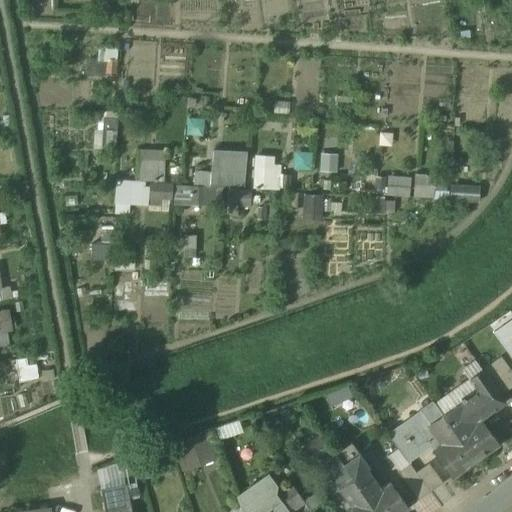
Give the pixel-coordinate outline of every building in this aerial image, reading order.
[(92,59),(91,72),(119,73),(120,47),(103,46),(103,59),(92,59)] [(97,147),(119,147),(120,111),(105,110),(104,126),(97,126),(97,147)] [(167,180),(167,148),(144,148),(144,179),(167,180)] [(249,183),(250,149),(215,148),(215,169),(196,169),(196,150),(184,149),(184,182),(249,183)] [(320,170),(339,170),(340,153),(321,152),(320,170)] [(256,154),(256,188),(281,188),(281,154),(256,154)] [(418,173),(417,196),(438,197),(439,174),(418,173)] [(392,174),(390,194),(413,197),(415,177),(392,174)] [(118,205),(152,206),(152,180),(119,180),(118,205)] [(193,204),(195,185),(177,183),(175,201),(193,204)] [(211,185),(195,186),(196,204),(212,204),(211,185)] [(153,210),(173,209),(172,188),(152,189),(153,210)] [(323,219),(324,193),(298,192),(297,205),(305,205),(304,218),(323,219)] [(95,241),(94,258),(113,259),(114,242),(95,241)] [(0,297),(13,297),(12,283),(5,284),(4,266),(0,266),(0,297)] [(215,282),(213,304),(231,306),(233,284),(215,282)] [(14,309),(0,309),(0,331),(15,331),(14,309)] [(511,333),(500,342),(511,358),(511,333)] [(21,380),(42,376),(38,355),(17,359),(21,380)] [(511,388),(511,374),(500,358),(482,371),(500,397),(511,388)] [(477,391),(442,415),(456,435),(479,419),(480,420),(505,403),(500,397),(482,371),(469,380),(477,391)] [(435,405),(390,437),(407,461),(430,446),(434,451),(456,435),(442,415),(435,405)] [(479,419),(456,435),(474,460),(497,444),(480,420),(479,419)] [(187,465),(214,459),(208,430),(181,436),(187,465)] [(474,460),(456,435),(434,451),(451,476),(474,460)] [(342,465),(327,444),(315,453),(354,508),(366,499),(352,479),(342,465)] [(358,453),(342,465),(352,479),(366,469),(369,467),(358,453)] [(442,482),(428,463),(415,472),(429,492),(442,482)] [(415,472),(409,464),(398,473),(418,500),(429,492),(415,472)] [(366,469),(352,479),(366,499),(380,490),(366,469)] [(274,486),(267,475),(236,497),(239,506),(243,511),(286,511),(273,494),(274,486)] [(47,482),(14,491),(16,507),(49,503),(47,482)] [(400,511),(407,507),(390,483),(380,490),(366,499),(375,511),(400,511)] [(131,511),(126,485),(100,490),(104,511),(131,511)] [(291,492),(285,502),(299,510),(305,499),(291,492)] [(354,508),(348,511),(375,511),(366,499),(354,508)]
